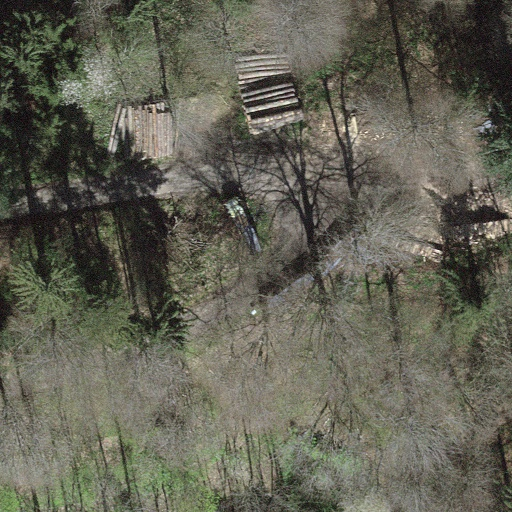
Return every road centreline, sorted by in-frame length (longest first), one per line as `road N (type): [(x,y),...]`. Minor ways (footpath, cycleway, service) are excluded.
road 1 (track): [(511,159),(436,172),(234,167),(0,198)]
road 2 (track): [(0,391),(96,365),(224,312),(436,172)]
